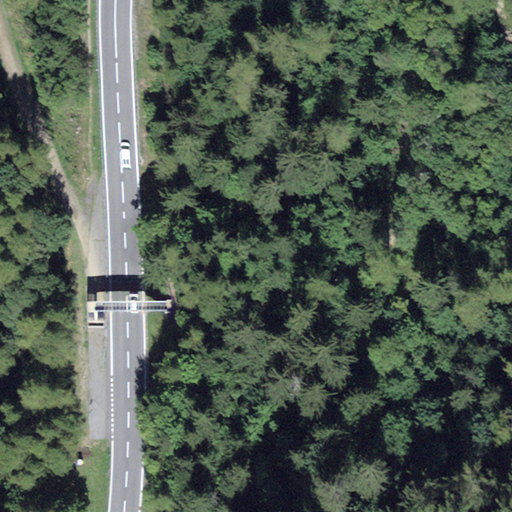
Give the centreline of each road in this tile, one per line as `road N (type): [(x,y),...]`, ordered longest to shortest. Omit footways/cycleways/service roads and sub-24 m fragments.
road 1 (secondary): [(124,511),(128,283),(116,0)]
road 2 (track): [(100,297),(79,211),(19,69)]
